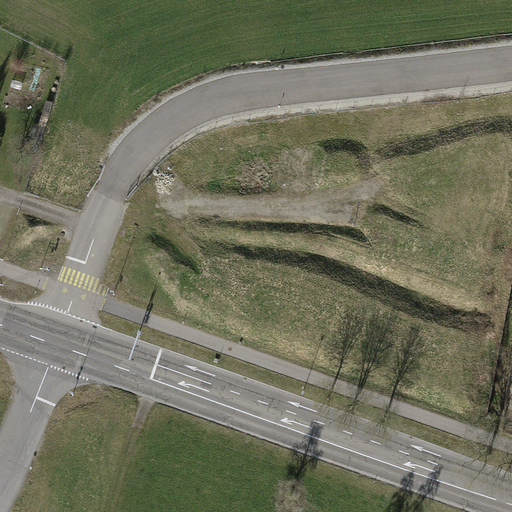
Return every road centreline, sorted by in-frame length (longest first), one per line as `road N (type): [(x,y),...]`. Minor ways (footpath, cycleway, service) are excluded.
road 1 (tertiary): [(511,501),(0,324)]
road 2 (unknown): [(172,121),(121,33),(68,16),(0,21)]
road 3 (track): [(158,373),(111,511)]
